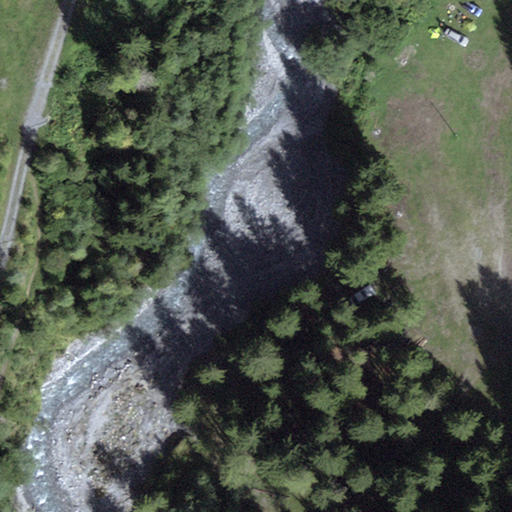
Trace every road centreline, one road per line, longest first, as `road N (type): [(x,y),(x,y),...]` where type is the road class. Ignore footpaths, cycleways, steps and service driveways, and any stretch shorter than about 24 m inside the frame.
road 1 (track): [(0,264),(73,0)]
road 2 (track): [(373,511),(380,499),(433,484),(450,439),(449,415)]
